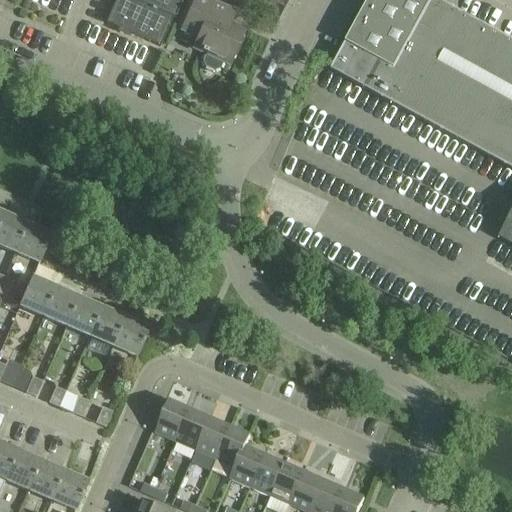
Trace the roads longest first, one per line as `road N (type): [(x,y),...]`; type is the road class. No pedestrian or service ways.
road 1 (unclassified): [(417,470),(432,406),(294,322),(250,285),(228,185),(238,161)]
road 2 (residential): [(417,470),(180,370),(156,371),(142,382),(113,450)]
road 3 (unclassified): [(238,161),(0,55)]
road 4 (unclassified): [(238,161),(317,0)]
road 5 (residential): [(113,450),(0,401)]
